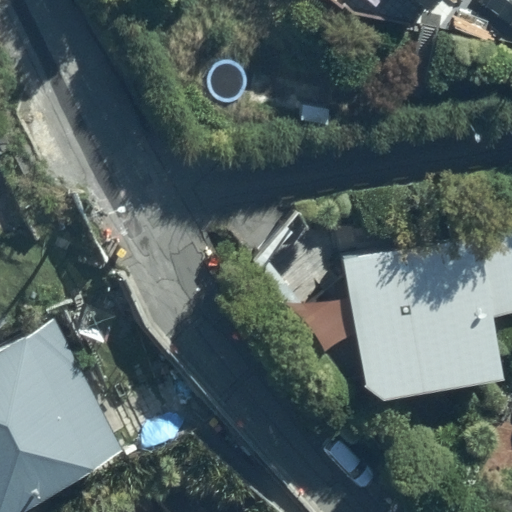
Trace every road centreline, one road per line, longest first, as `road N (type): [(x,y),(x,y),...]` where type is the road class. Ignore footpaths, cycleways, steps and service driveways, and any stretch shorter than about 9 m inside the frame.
road 1 (residential): [(145,222),(279,184),(511,140)]
road 2 (residential): [(145,222),(179,310),(212,359),(365,511)]
road 3 (residential): [(42,0),(145,222)]
